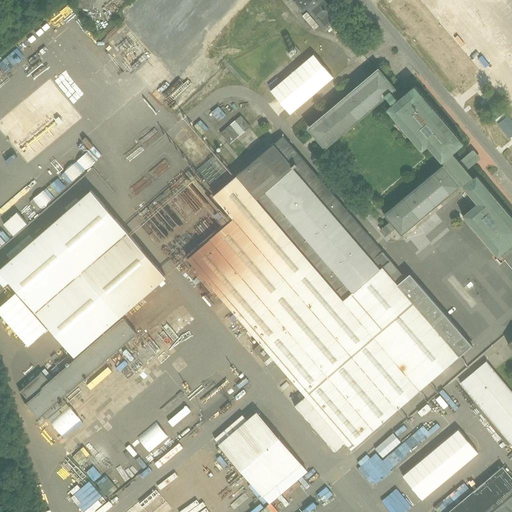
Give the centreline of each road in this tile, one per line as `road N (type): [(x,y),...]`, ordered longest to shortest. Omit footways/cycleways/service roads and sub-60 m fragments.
road 1 (unclassified): [(362,0),(511,176)]
road 2 (unknown): [(46,462),(213,329)]
road 3 (unknown): [(19,345),(46,462)]
